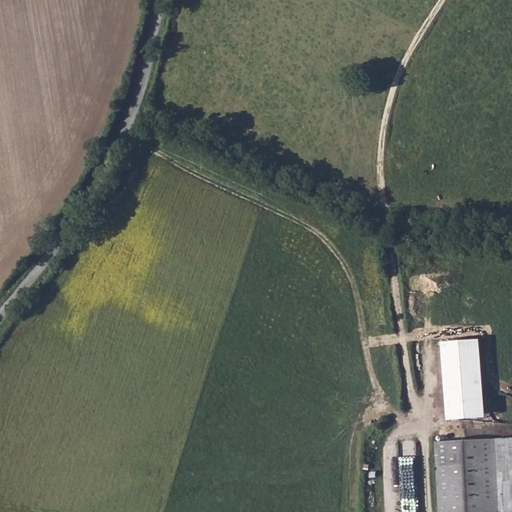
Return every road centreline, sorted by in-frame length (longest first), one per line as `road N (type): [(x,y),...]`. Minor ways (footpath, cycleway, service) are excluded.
road 1 (track): [(134,110),(390,227),(511,244)]
road 2 (unclassified): [(0,315),(62,233),(134,110),(162,0)]
